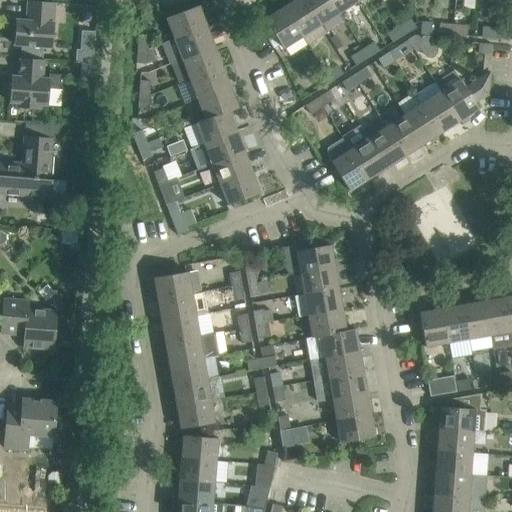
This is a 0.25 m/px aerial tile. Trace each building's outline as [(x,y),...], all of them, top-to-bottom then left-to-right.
[(303,37),(321,25),(304,0),(296,0),(284,8),(303,37)] [(304,0),(321,25),(339,14),(330,0),(304,0)] [(330,0),(339,14),(357,2),(356,0),(330,0)] [(53,23),(55,3),(28,1),(27,21),(16,20),(14,45),(52,48),(54,23),(53,23)] [(175,39),(207,27),(199,6),(167,18),(175,39)] [(284,49),(303,37),(284,8),(265,20),(284,49)] [(399,27),(404,35),(416,28),(411,19),(399,27)] [(432,24),(432,22),(422,22),(421,31),(421,36),(431,37),(431,33),(432,24)] [(452,35),(453,25),(432,24),(431,33),(439,34),(452,35)] [(453,25),(452,35),(467,36),(468,26),(453,25)] [(182,60),(215,47),(207,27),(175,39),(182,60)] [(392,43),(404,35),(399,27),(387,34),(392,43)] [(496,39),(497,28),(482,27),(482,37),(496,39)] [(497,28),(496,39),(510,40),(511,30),(497,28)] [(431,43),(431,37),(421,36),(421,31),(407,40),(416,53),(420,50),(423,50),(423,53),(424,55),(427,58),(432,58),(435,56),(437,53),(437,50),(435,45),(432,44),(431,43)] [(138,50),(148,50),(149,36),(139,36),(138,50)] [(363,50),(368,58),(380,51),(375,42),(363,50)] [(393,57),(395,61),(407,53),(402,44),(390,52),(392,55),(393,57)] [(479,44),(478,53),(491,54),(492,45),(479,44)] [(187,70),(175,75),(179,84),(190,80),(222,68),(215,47),(183,60),(187,70)] [(156,61),(152,49),(148,50),(147,65),(156,61)] [(76,50),(75,63),(81,64),(93,64),(93,51),(81,50),(76,50)] [(147,65),(148,50),(138,50),(136,64),(147,65)] [(356,66),(368,58),(363,50),(351,58),(356,66)] [(390,52),(378,60),(383,68),(395,61),(393,57),(392,55),(390,52)] [(44,61),(20,59),(19,77),(12,77),(10,103),(17,103),(17,108),(40,110),(41,105),(48,106),(61,107),(62,90),(60,90),(61,75),(49,74),(49,80),(42,79),(44,61)] [(80,78),(92,79),(93,64),(81,64),(80,78)] [(332,82),(344,74),(337,66),(326,73),(332,82)] [(354,75),(359,84),(371,76),(365,67),(354,75)] [(198,100),(230,88),(222,68),(190,80),(198,100)] [(465,88),(460,80),(454,70),(435,83),(441,92),(460,121),(479,109),(474,102),(488,95),(489,72),(465,88)] [(320,89),(332,82),(326,73),(314,81),(320,89)] [(347,91),(359,84),(354,75),(342,83),(347,91)] [(150,82),(140,81),(139,95),(149,96),(150,82)] [(460,121),(441,92),(435,83),(417,94),(423,104),(442,133),(460,121)] [(238,109),(238,108),(230,88),(198,100),(206,120),(229,112),(238,109)] [(322,107),(329,103),(334,100),(329,91),(317,98),(322,107)] [(148,110),(149,96),(139,95),(138,109),(148,110)] [(310,115),(322,107),(317,98),(305,106),(310,115)] [(423,145),(442,133),(423,104),(405,116),(423,145)] [(236,132),(229,112),(206,120),(197,123),(205,144),(236,132)] [(405,156),(423,145),(405,116),(387,127),(405,156)] [(49,180),(52,140),(59,140),(61,126),(25,123),(22,164),(22,165),(30,165),(29,179),(52,181),(52,180),(49,180)] [(387,168),(405,156),(387,127),(368,139),(387,168)] [(138,148),(147,144),(146,143),(142,130),(132,134),(138,148)] [(212,164),(244,152),(236,132),(205,144),(212,164)] [(147,144),(138,148),(142,161),(152,157),(150,153),(163,148),(159,138),(146,143),(147,144)] [(369,179),(387,168),(368,139),(350,151),(369,179)] [(350,192),(369,179),(350,151),(331,163),(350,192)] [(220,185),(252,172),(244,152),(212,164),(220,185)] [(22,165),(22,164),(0,162),(0,194),(51,198),(52,181),(29,179),(30,165),(22,165)] [(158,186),(168,182),(163,169),(153,172),(158,186)] [(228,206),(229,205),(260,193),(252,172),(220,185),(228,206)] [(168,182),(158,186),(166,206),(184,198),(177,178),(168,182)] [(173,225),(183,221),(178,208),(168,212),(173,225)] [(188,232),(187,229),(184,221),(183,221),(173,225),(177,236),(188,232)] [(306,244),(281,249),(281,250),(284,250),(288,275),(286,275),(286,277),(301,274),(301,273),(334,267),(331,245),(307,249),(306,244)] [(217,271),(216,261),(201,263),(203,273),(217,271)] [(247,283),(257,281),(255,267),(245,269),(247,283)] [(304,295),(338,289),(334,267),(301,273),(304,295)] [(192,294),(201,292),(197,271),(154,278),(158,300),(192,294)] [(231,287),(242,286),(239,272),(228,274),(231,287)] [(257,281),(247,283),(250,297),(260,295),(257,281)] [(242,286),(231,287),(234,302),(244,300),(242,286)] [(308,316),(342,310),(338,289),(304,295),(295,296),(299,316),(308,315),(308,316)] [(162,322),(196,316),(192,294),(158,300),(162,322)] [(490,336),(511,332),(505,298),(484,302),(490,336)] [(57,311),(37,310),(28,309),(28,301),(4,299),(3,311),(1,334),(17,335),(18,332),(25,332),(24,348),(53,350),(57,311)] [(469,339),(490,336),(484,302),(463,306),(469,339)] [(447,343),(469,339),(463,306),(441,309),(447,343)] [(425,347),(447,343),(441,309),(419,313),(425,347)] [(265,324),(265,323),(273,321),(271,310),(263,311),(262,310),(252,311),(255,325),(265,324)] [(346,331),(342,310),(308,316),(312,337),(346,331)] [(239,330),(249,328),(247,314),(236,316),(239,330)] [(199,337),(199,336),(196,316),(162,322),(166,343),(199,337)] [(265,324),(255,325),(257,339),(267,338),(265,324)] [(239,330),(241,344),(252,342),(249,328),(239,330)] [(359,351),(355,330),(355,329),(346,331),(312,337),(312,338),(306,339),(309,360),(325,358),(325,357),(359,351)] [(219,355),(215,334),(215,333),(199,336),(199,337),(166,343),(169,364),(203,358),(219,355)] [(329,378),(363,373),(359,351),(325,357),(325,358),(329,378)] [(262,358),(261,358),(261,361),(263,368),(269,367),(276,366),(275,356),(262,358)] [(173,386),(207,380),(203,358),(169,364),(173,386)] [(249,371),(263,368),(261,358),(247,361),(249,371)] [(498,374),(497,374),(498,377),(499,384),(511,382),(511,381),(510,372),(498,374)] [(272,389),(283,387),(281,373),(270,375),(272,389)] [(333,400),(367,394),(363,373),(329,378),(333,400)] [(485,387),(499,384),(497,374),(483,377),(485,387)] [(456,392),(455,382),(454,382),(453,376),(427,381),(430,396),(456,391),(456,392)] [(255,393),(266,391),(264,377),(253,379),(255,393)] [(455,382),(456,392),(470,389),(468,379),(455,382)] [(177,407),(211,401),(207,380),(173,386),(177,407)] [(274,403),(285,401),(283,387),(272,389),(274,403)] [(266,391),(255,393),(258,407),(269,405),(266,391)] [(337,421),(370,415),(367,394),(333,400),(337,421)] [(486,411),(480,410),(481,394),(445,400),(444,407),(440,407),(439,429),(473,432),(484,433),(486,411)] [(55,414),(56,403),(22,400),(21,412),(7,411),(6,431),(5,448),(28,450),(29,435),(54,436),(64,437),(66,415),(55,414)] [(181,429),(201,425),(215,423),(211,401),(177,407),(181,429)] [(337,421),(337,424),(341,443),(374,437),(370,415),(337,421)] [(286,430),(291,429),(288,416),(277,418),(280,431),(286,430)] [(286,430),(280,431),(282,445),(283,448),(292,446),(309,443),(306,428),(306,427),(291,429),(286,430)] [(472,453),(473,432),(439,429),(437,451),(472,453)] [(218,439),(203,437),(184,436),(182,458),(216,461),(218,439)] [(274,467),(278,453),(268,451),(264,465),(274,467)] [(437,451),(436,473),(470,475),(472,453),(437,451)] [(214,482),(216,461),(182,458),(180,480),(214,482)] [(257,464),(255,478),(261,479),(271,481),(274,467),(264,465),(257,464)] [(468,497),(470,475),(436,473),(434,494),(468,497)] [(212,504),(214,482),(180,480),(179,493),(173,493),(173,501),(212,504)] [(251,486),(246,507),(264,510),(269,490),(269,488),(251,486)] [(434,494),(432,511),(467,511),(468,497),(434,494)] [(212,504),(173,501),(172,508),(177,509),(177,511),(221,511),(222,504),(212,504)]
